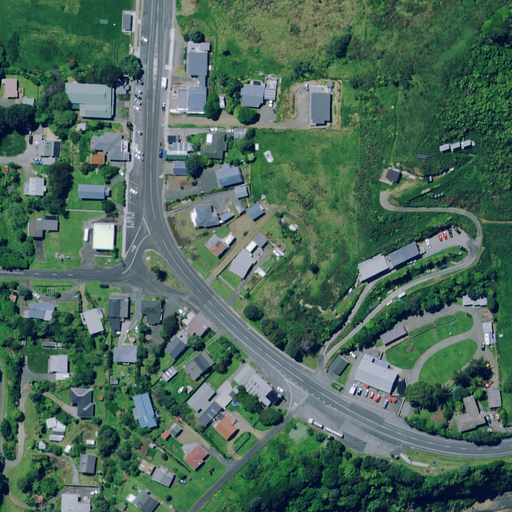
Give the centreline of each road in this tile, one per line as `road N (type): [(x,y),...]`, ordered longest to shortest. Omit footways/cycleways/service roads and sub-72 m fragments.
road 1 (trunk): [(159,0),(150,178),(158,229)]
road 2 (trunk): [(312,387),(420,439),(461,450),(511,446)]
road 3 (residential): [(191,511),(312,387)]
road 4 (trunk): [(197,294),(312,387)]
road 5 (unclassified): [(128,270),(0,271)]
